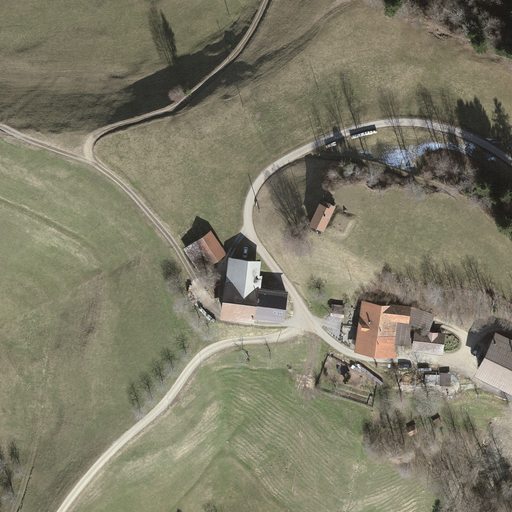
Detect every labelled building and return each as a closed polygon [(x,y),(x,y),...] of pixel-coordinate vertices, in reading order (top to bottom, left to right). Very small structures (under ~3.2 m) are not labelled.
[(336,206),(323,200),(322,203),(319,202),(308,224),(323,231),(336,206)] [(210,230),(183,247),(198,271),(226,253),(210,230)] [(231,255),(228,254),(227,262),(220,316),(253,320),(254,315),(283,318),(287,289),(272,287),(260,285),(262,273),(259,272),(261,259),(231,255)] [(360,314),(358,328),(399,333),(401,319),(408,320),(410,305),(362,298),(360,314)] [(345,305),(332,304),(330,315),(344,317),(345,305)] [(410,305),(408,320),(429,328),(432,321),(435,314),(410,305)] [(396,354),(399,333),(358,328),(355,349),(396,354)] [(446,333),(414,329),(411,349),(443,353),(446,333)] [(511,337),(494,329),(473,373),(511,391),(511,337)] [(440,373),(425,373),(425,384),(450,384),(450,372),(440,371),(440,373)] [(439,416),(431,420),(434,427),(442,423),(439,416)] [(414,423),(406,427),(409,433),(417,430),(414,423)]
